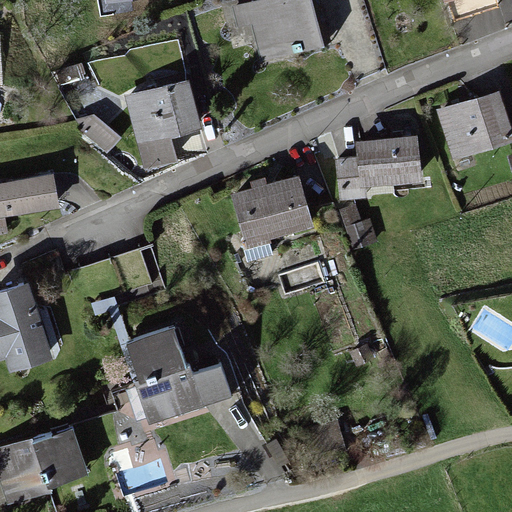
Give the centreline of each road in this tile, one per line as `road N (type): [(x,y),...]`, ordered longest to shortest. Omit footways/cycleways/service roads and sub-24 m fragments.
road 1 (residential): [(0,272),(384,89),(511,41)]
road 2 (residential): [(219,511),(511,434)]
